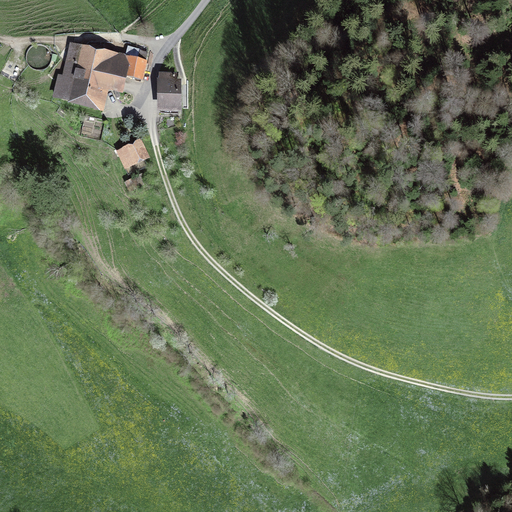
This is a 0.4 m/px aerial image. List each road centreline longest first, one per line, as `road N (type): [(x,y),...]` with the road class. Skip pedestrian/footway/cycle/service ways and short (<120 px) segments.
road 1 (track): [(156,146),(191,236),(278,317),(362,365),(443,388),(511,396)]
road 2 (track): [(166,48),(123,37),(0,45)]
road 3 (unclassified): [(205,0),(154,71),(156,146)]
